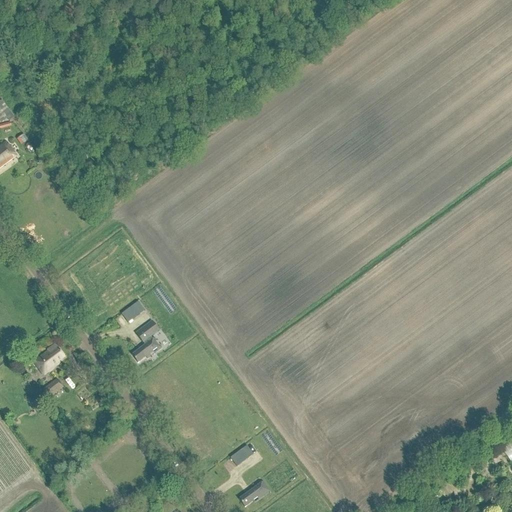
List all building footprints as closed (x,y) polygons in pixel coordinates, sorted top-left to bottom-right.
[(0,102),(0,114),(5,121),(8,119),(9,121),(13,118),(1,102),(0,102)] [(22,146),(28,141),(24,135),(17,140),(22,146)] [(0,169),(17,157),(6,142),(0,146),(0,169)] [(150,301),(136,311),(141,318),(155,307),(150,301)] [(145,346),(132,356),(138,364),(146,358),(147,360),(162,349),(154,339),(153,340),(151,338),(159,332),(152,322),(135,334),(143,344),(145,346)] [(33,363),(41,373),(44,377),(55,369),(53,367),(58,363),(64,358),(55,346),(48,351),(48,352),(33,363)] [(48,399),(63,388),(57,381),(43,392),(48,399)] [(34,411),(37,409),(33,403),(33,399),(28,400),(29,403),(34,411)] [(511,463),(511,462),(511,436),(498,446),(511,463)] [(237,467),(249,459),(242,450),(231,459),(237,467)] [(254,504),(270,492),(263,482),(239,500),(245,508),(253,502),(254,504)]
